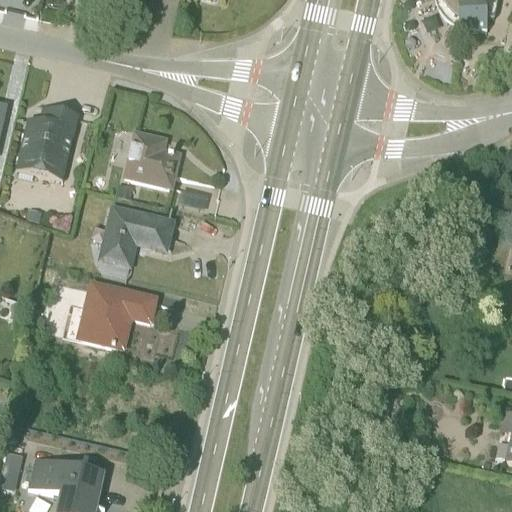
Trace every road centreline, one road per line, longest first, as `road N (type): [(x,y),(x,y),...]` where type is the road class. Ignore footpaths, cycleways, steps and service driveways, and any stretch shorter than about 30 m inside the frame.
road 1 (primary): [(286,133),(199,511)]
road 2 (primary): [(247,511),(333,147)]
road 3 (residential): [(333,147),(440,146),(482,131),(503,113)]
road 4 (residential): [(125,66),(286,133)]
road 5 (residential): [(298,78),(125,66)]
road 6 (residential): [(503,113),(415,111),(346,92)]
road 7 (residential): [(0,38),(125,66)]
